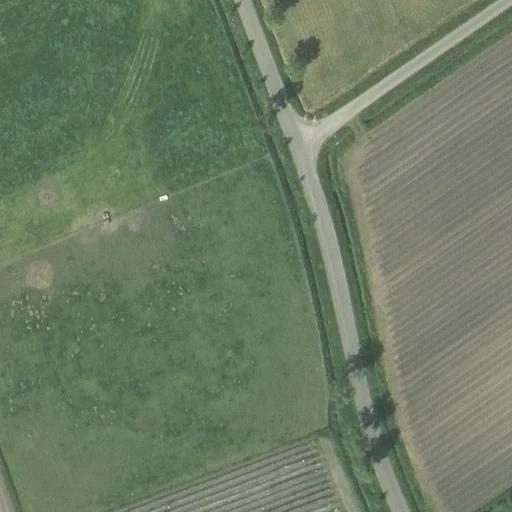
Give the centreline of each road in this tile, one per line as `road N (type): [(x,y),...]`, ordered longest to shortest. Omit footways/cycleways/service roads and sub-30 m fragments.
road 1 (unclassified): [(397,511),(369,434),(303,153)]
road 2 (unclassified): [(303,153),(511,6)]
road 3 (unclassified): [(303,153),(242,0)]
